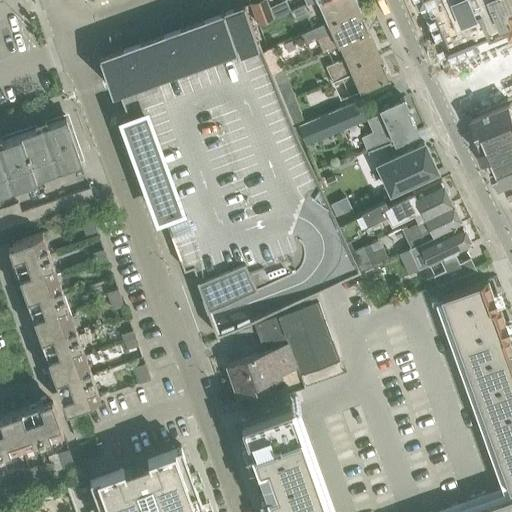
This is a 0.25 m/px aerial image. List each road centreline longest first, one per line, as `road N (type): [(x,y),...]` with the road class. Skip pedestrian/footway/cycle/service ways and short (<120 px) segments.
road 1 (residential): [(237,511),(67,34)]
road 2 (residential): [(394,0),(511,251)]
